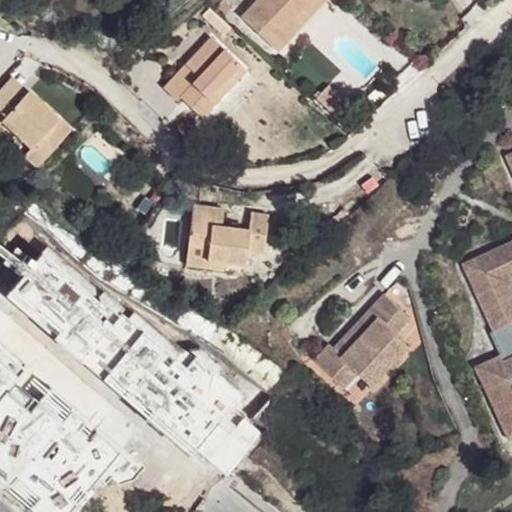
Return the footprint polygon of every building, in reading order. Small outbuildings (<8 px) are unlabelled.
[(256,0),(241,15),(275,47),(302,19),(293,10),(301,3),(303,4),(307,0),(256,0)] [(293,10),(302,19),(320,0),(307,0),(303,4),(301,3),(293,10)] [(227,79),(232,83),(247,69),(213,36),(162,87),(175,100),(176,100),(179,98),(181,95),(189,102),(186,105),(199,117),(214,101),(208,96),(226,78),(227,79)] [(19,99),(25,93),(9,78),(2,84),(19,99)] [(233,83),(232,83),(227,79),(226,78),(208,96),(214,101),(215,101),(233,83)] [(67,131),(25,93),(19,99),(2,84),(0,86),(0,123),(27,147),(20,155),(34,167),(67,131)] [(179,98),(186,105),(189,102),(181,95),(179,98)] [(511,171),(510,173),(511,177),(511,250),(471,269),(484,300),(473,305),(489,337),(487,338),(498,361),(473,372),(508,446),(511,444),(511,171)] [(194,204),(188,243),(207,244),(205,258),(224,260),(245,263),(247,249),(261,252),(265,213),(249,211),(247,227),(222,224),(223,207),(194,204)] [(207,244),(188,243),(185,264),(223,268),(224,260),(205,258),(207,244)] [(484,300),(471,269),(459,274),(473,305),(484,300)] [(408,322),(381,297),(348,333),(389,371),(407,351),(393,338),(408,322)] [(389,371),(348,333),(330,352),(326,348),(310,365),(331,385),(345,369),(369,392),(389,371)] [(351,374),(345,369),(331,385),(336,390),(351,374)]
